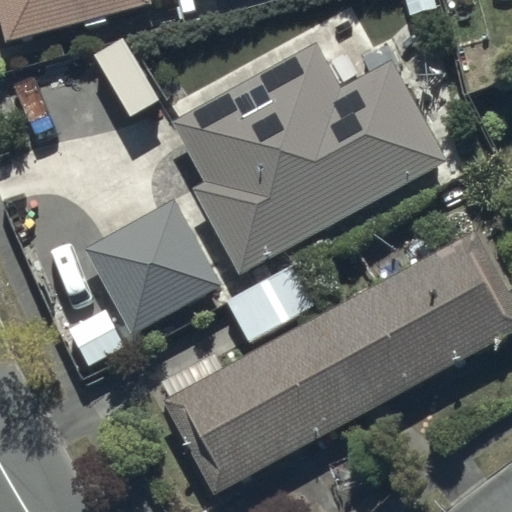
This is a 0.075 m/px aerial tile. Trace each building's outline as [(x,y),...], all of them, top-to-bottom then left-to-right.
[(0,0),(0,20),(5,41),(156,7),(154,0),(0,0)] [(244,274),(447,161),(389,58),(339,86),(315,43),(172,122),(206,183),(196,188),(244,274)] [(134,333),(222,286),(177,200),(88,248),(134,333)] [(166,397),(218,494),(511,333),(511,291),(477,227),(166,397)] [(228,301),(252,343),(321,303),(296,261),(228,301)]
